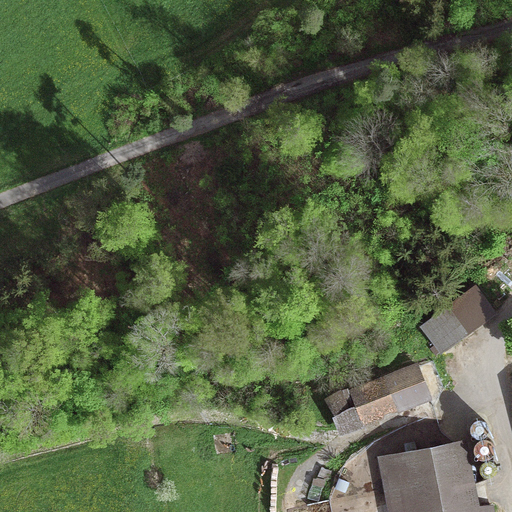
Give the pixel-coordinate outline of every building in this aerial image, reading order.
[(463,333),(492,313),(473,287),(419,326),(438,353),(464,334),(463,333)] [(328,402),(340,430),(427,395),(415,367),(328,402)] [(475,420),(472,421),(470,423),(468,427),(468,430),(469,433),(472,435),(475,437),(477,437),(480,436),(483,434),(485,431),(486,428),(485,424),(482,421),(479,420),(475,420)] [(485,458),(488,457),(491,454),(492,450),(492,446),(490,442),(487,439),(483,438),(479,438),(475,440),(473,443),(471,447),(472,451),(474,455),(477,458),(481,459),(485,458)] [(454,445),(381,460),(391,511),(486,511),(484,497),(465,501),(454,445)]
